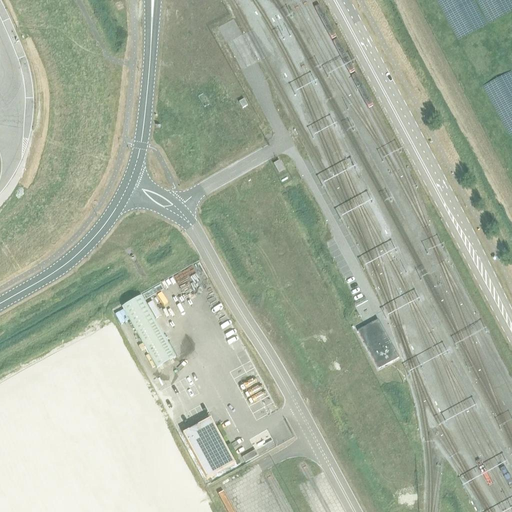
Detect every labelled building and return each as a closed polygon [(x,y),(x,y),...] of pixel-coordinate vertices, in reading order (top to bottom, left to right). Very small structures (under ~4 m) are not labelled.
[(238,103),(242,109),(247,106),(243,100),(238,103)] [(279,161),(273,165),(278,173),(284,170),(279,161)] [(141,297),(122,308),(156,369),(175,358),(149,312),(151,311),(154,317),(207,287),(195,266),(142,296),(150,309),(148,310),(141,297)] [(357,331),(378,369),(398,358),(378,320),(357,331)] [(164,321),(160,323),(166,337),(171,335),(164,321)] [(231,343),(240,339),(232,326),(224,331),(231,343)] [(210,420),(182,435),(207,480),(234,465),(210,420)] [(153,511),(146,497),(117,511),(153,511)]
